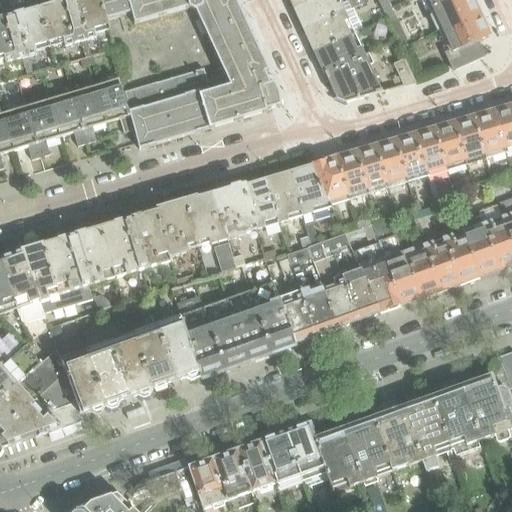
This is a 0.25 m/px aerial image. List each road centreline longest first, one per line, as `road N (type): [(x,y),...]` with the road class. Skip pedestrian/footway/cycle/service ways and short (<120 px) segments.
road 1 (residential): [(511,310),(0,494)]
road 2 (residential): [(326,129),(0,223)]
road 3 (residential): [(326,129),(374,123),(511,79)]
road 4 (residential): [(263,0),(326,129)]
